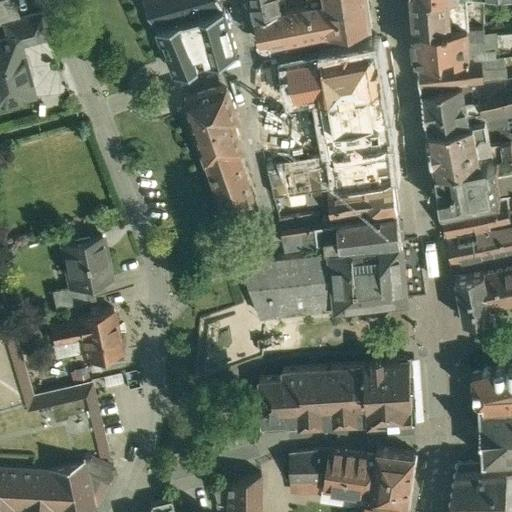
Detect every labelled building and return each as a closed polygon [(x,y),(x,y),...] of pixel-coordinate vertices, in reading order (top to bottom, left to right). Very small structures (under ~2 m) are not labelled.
[(0,0),(0,20),(4,19),(19,15),(15,0),(0,0)] [(221,0),(147,0),(157,24),(170,19),(176,18),(172,4),(181,1),(184,13),(223,3),(221,0)] [(252,0),(255,13),(279,8),(277,0),(252,0)] [(307,0),(308,2),(301,4),(307,35),(371,23),(368,0),(307,0)] [(413,0),(415,24),(469,21),(466,0),(413,0)] [(466,0),(469,21),(484,21),(483,0),(466,0)] [(279,8),(255,13),(260,36),(262,39),(265,41),(268,42),(307,35),(301,4),(279,8)] [(224,6),(184,17),(197,63),(236,50),(224,6)] [(19,15),(4,19),(9,35),(16,33),(18,41),(45,34),(39,10),(19,15)] [(170,19),(157,24),(162,36),(175,31),(170,19)] [(469,21),(415,24),(418,56),(444,54),(444,46),(456,46),(457,54),(471,53),(470,50),(474,50),(475,53),(486,52),(484,26),(484,21),(469,21)] [(511,24),(484,26),(486,52),(504,51),(505,51),(511,50),(511,24)] [(9,35),(0,37),(0,97),(8,95),(9,98),(32,92),(28,76),(26,76),(21,59),(23,58),(18,41),(16,33),(9,35)] [(375,44),(322,54),(330,94),(382,84),(375,44)] [(475,55),(418,57),(422,87),(483,77),(482,77),(484,76),(482,66),(505,65),(505,51),(504,51),(486,52),(475,53),(475,55)] [(511,75),(422,91),(429,126),(474,118),(486,116),(511,111),(511,75)] [(221,83),(185,95),(207,156),(208,155),(239,146),(244,144),(234,116),(239,114),(230,88),(230,87),(221,83)] [(382,84),(330,94),(297,100),(301,130),(318,127),(335,124),(387,114),(382,84)] [(296,110),(258,119),(267,162),(322,154),(322,152),(320,137),(319,136),(303,140),(302,138),(301,138),(296,110)] [(387,114),(335,124),(337,134),(339,149),(390,141),(387,114)] [(511,139),(511,137),(491,138),(488,124),(486,116),(474,118),(480,149),(491,146),(494,157),(497,157),(511,153),(511,139)] [(474,118),(429,126),(436,168),(488,158),(488,157),(482,158),(480,149),(474,118)] [(335,124),(318,127),(319,136),(320,137),(337,134),(335,124)] [(510,124),(488,124),(491,138),(511,137),(511,133),(510,124)] [(337,134),(320,137),(322,152),(334,150),(339,149),(337,134)] [(339,149),(334,150),(339,185),(362,181),(394,177),(390,141),(339,149)] [(239,146),(208,155),(227,209),(254,199),(256,193),(239,146)] [(322,154),(267,162),(274,194),(306,190),(329,186),(339,185),(334,150),(322,152),(322,154)] [(488,158),(436,168),(443,206),(501,195),(501,194),(497,174),(492,175),(491,170),(499,169),(497,157),(494,157),(488,159),(488,158)] [(511,170),(497,173),(497,174),(501,194),(511,192),(511,170)] [(394,177),(362,181),(362,183),(329,187),(329,188),(330,196),(332,217),(368,211),(369,214),(398,210),(394,177)] [(329,186),(306,190),(307,201),(322,199),(322,197),(330,196),(329,188),(329,187),(329,186)] [(501,195),(443,206),(448,233),(510,221),(507,207),(511,206),(509,193),(501,194),(501,195)] [(319,209),(280,215),(282,226),(321,220),(319,209)] [(369,214),(339,218),(341,236),(333,236),(325,237),(326,248),(402,240),(398,210),(369,214)] [(321,220),(282,226),(286,243),(325,237),(333,236),(341,236),(339,218),(339,217),(321,220)] [(511,220),(510,221),(448,233),(453,261),(511,248),(511,220)] [(103,232),(63,241),(68,266),(71,265),(74,281),(69,282),(69,284),(93,279),(111,275),(106,247),(103,247),(101,235),(103,234),(103,232)] [(326,248),(243,256),(262,312),(407,295),(402,240),(326,248)] [(511,265),(456,276),(464,317),(497,313),(495,304),(511,301),(511,265)] [(114,457),(110,455),(92,376),(33,389),(3,275),(0,275),(0,500),(35,502),(54,503),(54,501),(56,501),(58,510),(77,505),(95,501),(103,484),(108,475),(110,476),(112,471),(116,464),(114,457)] [(93,279),(69,284),(73,302),(96,296),(93,279)] [(114,306),(77,313),(77,315),(81,333),(86,356),(122,349),(114,306)] [(77,315),(51,320),(54,338),(81,333),(77,315)] [(411,356),(283,365),(284,372),(260,374),(263,426),(335,419),(413,416),(412,402),(413,402),(411,356)] [(511,358),(474,367),(475,389),(476,391),(478,393),(480,394),(484,393),(485,399),(481,399),(482,420),(481,420),(482,434),(483,434),(484,455),(511,453),(511,358)] [(367,449),(330,444),(330,445),(325,479),(324,486),(362,491),(363,491),(370,492),(376,452),(367,450),(367,449)] [(330,445),(290,448),(291,478),(292,478),(325,479),(330,445)] [(417,450),(377,445),(376,452),(370,492),(370,495),(406,502),(410,502),(417,450)] [(508,464),(466,466),(460,507),(511,506),(511,465),(508,466),(508,464)] [(175,511),(174,511),(170,495),(151,500),(145,511),(260,511),(260,469),(226,480),(225,511),(175,511)] [(325,479),(292,478),(291,488),(324,489),(324,486),(325,479)] [(370,495),(368,495),(366,506),(365,511),(403,511),(406,502),(370,495)]
